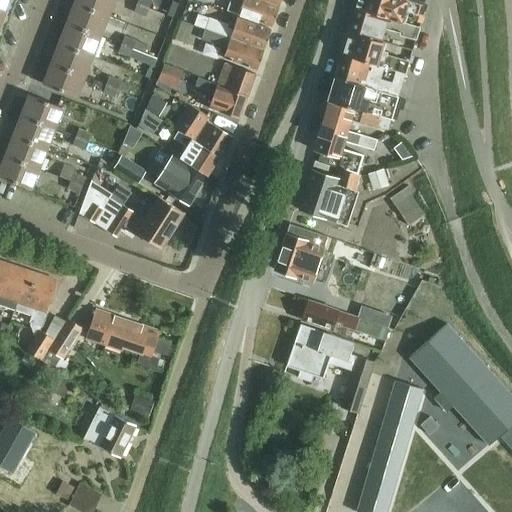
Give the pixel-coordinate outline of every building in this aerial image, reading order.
[(0,0),(0,11),(3,12),(8,0),(0,0)] [(107,15),(112,0),(76,0),(75,3),(107,15)] [(138,0),(137,4),(148,9),(151,0),(150,0),(138,0)] [(272,25),(279,6),(262,0),(231,0),(228,10),(272,25)] [(421,3),(422,3),(412,0),(358,0),(356,8),(399,21),(403,10),(423,16),(426,5),(421,3)] [(99,36),(107,15),(75,3),(68,23),(99,36)] [(145,17),(148,9),(137,4),(133,13),(145,17)] [(419,27),(399,21),(356,8),(349,31),(381,41),(385,29),(400,34),(400,35),(416,40),(419,27)] [(194,25),(264,49),(271,29),(237,17),(233,29),(227,27),(229,24),(209,18),(198,14),(194,25)] [(91,56),(99,36),(68,23),(60,43),(91,56)] [(257,68),(264,49),(194,25),(205,29),(201,40),(220,47),(221,44),(226,46),(223,56),(257,68)] [(384,42),(381,41),(349,31),(342,54),(372,63),(383,67),(396,71),(405,74),(409,63),(385,55),(386,53),(383,52),(386,45),(383,44),(384,42)] [(121,44),(133,49),(136,41),(124,36),(121,44)] [(83,76),(91,56),(60,43),(52,64),(83,76)] [(133,49),(121,44),(118,53),(139,61),(143,53),(133,49)] [(368,76),(372,63),(342,54),(335,77),(398,96),(405,74),(396,71),(392,84),(368,76)] [(217,84),(248,95),(256,72),(225,61),(217,84)] [(75,97),(83,76),(52,64),(44,85),(75,97)] [(157,82),(176,89),(183,71),(164,64),(157,82)] [(106,85),(118,89),(128,93),(131,85),(121,82),(121,81),(109,76),(106,85)] [(391,118),(398,96),(335,77),(328,100),(391,118)] [(248,95),(217,84),(216,86),(199,78),(195,86),(213,94),(209,107),(240,118),(248,95)] [(114,98),(118,89),(106,85),(102,94),(114,98)] [(22,116),(53,128),(61,107),(30,95),(22,116)] [(388,130),(391,118),(328,100),(320,128),(343,135),(345,130),(348,130),(352,119),(388,130)] [(192,138),(219,155),(231,136),(204,119),(206,115),(191,106),(176,129),(178,130),(192,138)] [(139,126),(153,134),(162,121),(145,110),(139,126)] [(45,148),(53,128),(22,116),(14,136),(45,148)] [(368,137),(348,130),(345,130),(343,135),(320,128),(314,149),(322,151),(319,160),(342,168),(357,173),(363,155),(342,148),(345,141),(365,147),(368,137)] [(76,137),(87,142),(91,134),(79,129),(76,137)] [(207,174),(219,155),(192,138),(178,130),(173,139),(186,147),(179,157),(207,174)] [(37,168),(45,148),(14,136),(6,156),(37,168)] [(100,147),(87,142),(76,137),(72,146),(97,156),(100,147)] [(143,162),(148,154),(134,143),(129,151),(143,162)] [(207,174),(179,157),(173,153),(154,183),(188,204),(207,174)] [(113,169),(138,184),(146,171),(122,155),(113,169)] [(0,177),(29,189),(37,168),(6,156),(0,171),(0,177)] [(360,173),(357,173),(342,168),(339,178),(312,170),(299,209),(325,218),(330,203),(340,206),(347,186),(355,189),(360,173)] [(383,170),(368,174),(373,190),(388,185),(383,170)] [(71,181),(82,185),(85,177),(74,173),(71,181)] [(79,194),(82,185),(71,181),(67,190),(79,194)] [(390,199),(408,226),(424,215),(411,195),(413,194),(408,186),(390,199)] [(136,232),(160,248),(183,211),(158,196),(138,227),(117,214),(119,210),(106,202),(94,222),(116,236),(122,227),(135,234),(136,232)] [(327,237),(290,224),(275,269),(312,281),(327,237)] [(339,231),(337,251),(359,253),(361,232),(339,231)] [(17,300),(27,271),(0,261),(0,294),(1,291),(17,296),(16,300),(17,300)] [(27,271),(17,300),(14,309),(32,315),(29,322),(41,326),(56,281),(27,271)] [(424,280),(442,285),(444,276),(426,271),(424,280)] [(387,307),(400,313),(412,284),(399,279),(387,307)] [(385,341),(389,329),(372,324),(359,320),(360,317),(308,300),(302,319),(332,330),(335,320),(340,322),(339,324),(356,330),(355,331),(385,341)] [(119,304),(115,315),(147,325),(150,314),(119,304)] [(362,307),(359,317),(360,317),(359,320),(372,324),(386,328),(390,316),(362,307)] [(141,326),(139,330),(133,327),(134,324),(94,309),(83,339),(119,352),(120,348),(138,354),(135,363),(153,369),(157,360),(149,357),(158,332),(141,326)] [(53,339),(40,360),(54,368),(60,358),(63,360),(83,329),(67,318),(54,340),(53,339)] [(357,357),(357,358),(349,355),(354,342),(300,324),(286,365),(300,370),(298,378),(311,382),(314,375),(315,369),(325,373),(328,362),(352,370),(340,407),(358,413),(374,362),(357,357)] [(511,396),(446,324),(409,357),(441,392),(434,398),(446,411),(453,405),(488,444),(500,434),(511,447),(511,396)] [(40,360),(53,339),(39,330),(25,351),(40,360)] [(43,387),(64,398),(73,381),(52,370),(43,387)] [(355,511),(385,511),(422,390),(394,382),(355,511)] [(129,413),(148,419),(154,401),(135,395),(129,413)] [(82,436),(118,456),(134,425),(98,406),(82,436)] [(0,460),(14,468),(34,433),(9,419),(0,435),(0,460)] [(68,503),(86,511),(91,511),(101,492),(79,481),(68,503)] [(56,494),(68,500),(74,487),(62,482),(56,494)]
